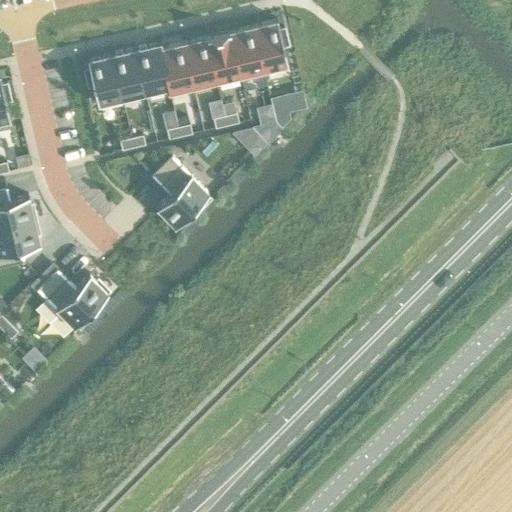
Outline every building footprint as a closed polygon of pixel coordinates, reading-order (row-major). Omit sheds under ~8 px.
[(276,18),(253,24),(264,72),(288,66),(283,43),(288,42),(284,26),(279,27),(277,18),(276,18)] [(253,24),(229,30),(240,78),(264,72),(253,24)] [(229,30),(205,35),(215,79),(216,83),(240,78),(229,30)] [(205,35),(181,41),(192,84),(215,79),(205,35)] [(157,42),(134,47),(144,90),(167,85),(158,46),(160,46),(159,41),(157,42)] [(160,46),(158,46),(167,85),(168,90),(192,84),(181,41),(160,46)] [(134,47),(111,52),(121,96),(144,90),(134,47)] [(89,67),(84,68),(88,84),(93,83),(97,102),(98,102),(98,101),(121,96),(111,52),(88,58),(88,57),(87,58),(89,67)] [(0,124),(11,122),(5,99),(10,98),(6,81),(2,82),(0,76),(0,124)] [(283,100),(271,103),(273,113),(285,110),(283,100)] [(271,103),(259,106),(262,116),(273,113),(271,103)] [(236,111),(224,114),(227,124),(238,121),(236,111)] [(224,114),(213,117),(215,127),(227,124),(224,114)] [(189,122),(177,125),(179,135),(191,132),(189,122)] [(168,138),(179,135),(177,125),(165,128),(168,138)] [(142,133),(130,136),(133,146),(144,143),(142,133)] [(121,149),(133,146),(130,136),(119,139),(121,149)] [(172,153),(171,153),(151,173),(152,174),(152,173),(170,191),(156,205),(157,206),(164,212),(162,214),(173,226),(196,203),(200,206),(210,196),(207,192),(209,191),(208,190),(207,190),(172,154),(172,153)] [(6,160),(0,161),(0,171),(8,170),(6,160)] [(6,185),(0,186),(0,225),(36,217),(32,203),(30,204),(28,194),(28,193),(9,198),(6,186),(6,185)] [(36,217),(0,225),(0,264),(24,259),(23,258),(20,247),(39,242),(39,241),(37,232),(39,231),(36,217)] [(56,266),(36,287),(37,288),(37,287),(72,322),(72,323),(73,324),(75,322),(79,325),(89,315),(86,311),(109,289),(98,278),(96,279),(89,273),(90,272),(89,272),(75,286),(57,268),(57,267),(56,266)] [(1,313),(0,313),(0,326),(2,328),(9,321),(1,313)] [(9,321),(2,328),(11,337),(18,330),(9,321)]
